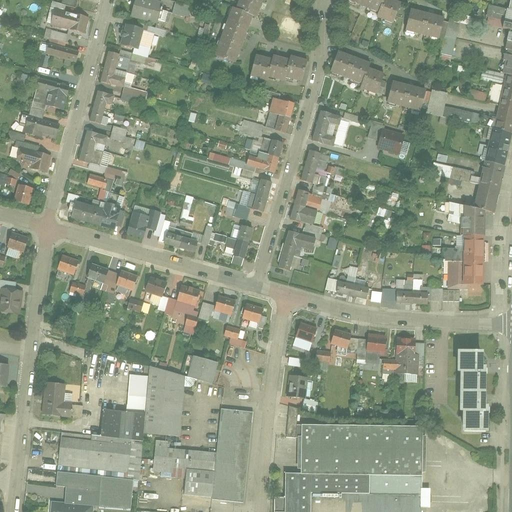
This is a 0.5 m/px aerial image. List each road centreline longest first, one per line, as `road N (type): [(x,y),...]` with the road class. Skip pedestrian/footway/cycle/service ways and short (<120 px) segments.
road 1 (residential): [(323,0),(315,77),(257,286)]
road 2 (residential): [(47,226),(10,511)]
road 3 (residential): [(111,0),(47,226)]
road 4 (residential): [(286,292),(380,319),(511,325)]
road 5 (residential): [(286,292),(259,511)]
road 6 (residential): [(47,226),(257,286)]
